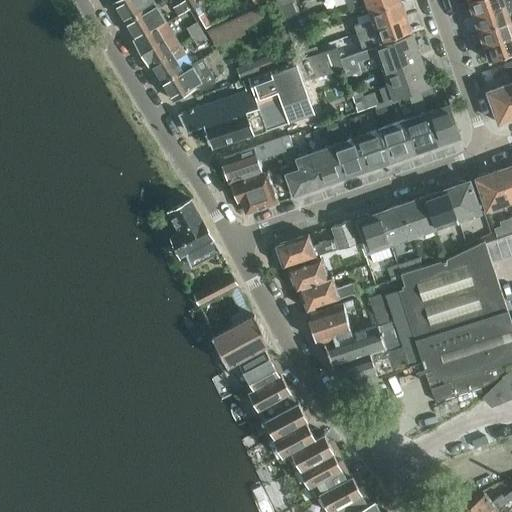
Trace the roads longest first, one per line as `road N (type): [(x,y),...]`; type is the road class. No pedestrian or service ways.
road 1 (residential): [(231,240),(82,0)]
road 2 (residential): [(381,465),(304,377),(231,240)]
road 3 (residential): [(485,148),(231,240)]
road 4 (residential): [(435,0),(485,148)]
road 5 (residential): [(381,465),(511,418)]
